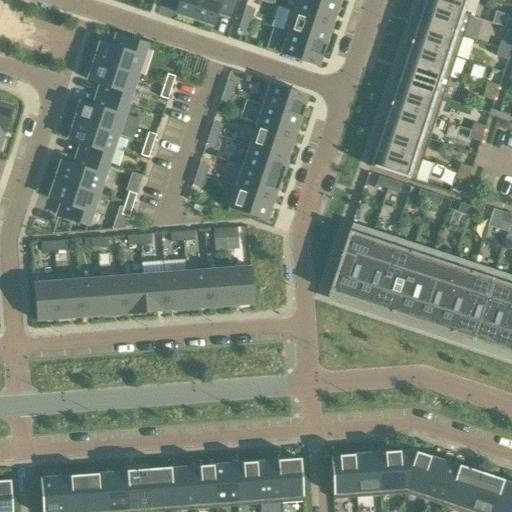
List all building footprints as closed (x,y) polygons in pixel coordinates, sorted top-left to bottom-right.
[(180,0),(181,0),(176,13),(194,19),(200,0),(180,0)] [(200,0),(194,19),(213,25),(217,12),(229,16),(234,0),(200,0)] [(330,0),(297,0),(294,11),(332,23),(339,3),(330,0)] [(462,13),(466,0),(424,0),(424,2),(462,14),(462,13)] [(462,37),(469,15),(462,13),(462,14),(424,2),(417,22),(462,37)] [(246,5),(242,16),(252,19),(255,8),(246,5)] [(294,11),(288,31),(326,44),(332,23),(294,11)] [(242,16),(238,28),(248,31),(252,19),(242,16)] [(455,58),(462,37),(417,22),(411,41),(410,43),(455,58)] [(288,31),(280,53),(318,65),(326,44),(288,31)] [(136,76),(146,46),(117,36),(113,48),(101,44),(95,62),(136,76)] [(509,53),(511,45),(500,41),(498,49),(509,53)] [(449,78),(455,58),(410,43),(410,44),(404,63),(449,78)] [(507,60),(509,53),(498,49),(495,56),(507,60)] [(126,106),(136,76),(95,62),(89,80),(101,85),(97,96),(126,106)] [(442,99),(449,78),(404,63),(397,84),(442,99)] [(167,74),(163,85),(171,88),(175,77),(167,74)] [(227,79),(223,90),(233,93),(236,82),(227,79)] [(270,82),(263,104),(301,116),(308,94),(270,82)] [(498,86),(487,82),(484,90),(496,94),(498,86)] [(435,119),(442,99),(397,84),(391,103),(390,104),(435,119)] [(163,85),(159,97),(167,100),(171,88),(163,85)] [(223,90),(219,102),(229,105),(233,93),(223,90)] [(494,101),(496,94),(484,90),(482,97),(494,101)] [(117,135),(126,106),(97,96),(94,108),(81,104),(75,122),(117,135)] [(0,131),(3,132),(2,133),(3,133),(12,109),(0,104),(0,131)] [(263,104),(256,124),(294,137),(301,116),(263,104)] [(435,119),(390,104),(389,106),(390,106),(384,125),(428,140),(435,119)] [(213,120),(210,132),(219,135),(223,124),(213,120)] [(107,165),(117,135),(75,122),(69,140),(82,144),(78,155),(107,165)] [(485,127),(473,123),(471,131),(482,135),(485,127)] [(256,124),(249,145),(287,157),(294,137),(256,124)] [(428,140),(384,125),(377,145),(421,160),(428,140)] [(480,142),(482,135),(471,131),(468,138),(480,142)] [(210,132),(206,143),(215,146),(219,135),(210,132)] [(148,133),(144,144),(152,147),(156,135),(148,133)] [(144,144),(140,156),(148,158),(152,147),(144,144)] [(249,145),(243,165),(281,178),(287,157),(249,145)] [(421,160),(377,145),(369,167),(414,182),(421,160)] [(97,195),(107,165),(78,155),(74,167),(61,163),(55,181),(97,195)] [(200,161),(196,172),(206,176),(209,164),(200,161)] [(469,176),(471,168),(460,164),(457,172),(469,176)] [(243,165),(236,186),(274,198),(281,178),(243,165)] [(196,172),(192,184),(202,187),(206,176),(196,172)] [(467,183),(469,176),(457,172),(455,179),(467,183)] [(387,190),(390,180),(379,176),(376,186),(387,190)] [(398,193),(401,184),(390,180),(387,190),(398,193)] [(87,225),(97,195),(55,181),(50,199),(62,203),(58,216),(87,225)] [(236,186),(229,207),(267,220),(274,198),(236,186)] [(428,203),(431,193),(419,190),(416,199),(428,203)] [(128,192),(124,204),(132,206),(136,194),(128,192)] [(439,207),(442,197),(431,193),(428,203),(439,207)] [(481,215),(484,206),(473,202),(471,207),(469,212),(481,215)] [(469,212),(471,207),(460,203),(457,212),(468,216),(469,212)] [(124,204),(121,215),(129,217),(132,206),(124,204)] [(510,225),(511,218),(511,215),(502,212),(499,221),(510,225)] [(237,228),(225,229),(226,239),(238,238),(237,228)] [(226,239),(225,229),(213,230),(214,240),(226,239)] [(194,231),(182,232),(183,242),(195,241),(194,231)] [(183,242),(182,232),(170,233),(171,243),(183,242)] [(511,286),(346,232),(326,291),(511,352),(511,286)] [(151,234),(139,235),(140,245),(152,244),(151,234)] [(140,245),(139,235),(127,236),(128,246),(140,245)] [(97,248),(96,238),(84,239),(85,249),(97,248)] [(108,238),(96,238),(97,248),(109,248),(108,238)] [(65,241),(53,242),(54,252),(65,251),(65,241)] [(54,252),(53,242),(41,243),(42,253),(54,252)] [(251,267),(228,269),(231,306),(254,305),(251,267)] [(231,306),(228,269),(206,270),(209,308),(231,306)] [(209,308),(206,270),(185,272),(188,310),(209,308)] [(188,310),(185,272),(163,274),(166,311),(188,310)] [(166,311),(163,274),(142,275),(145,313),(166,311)] [(145,313),(142,275),(120,277),(123,315),(145,313)] [(123,315),(120,277),(99,279),(102,316),(123,315)] [(102,316),(99,279),(77,280),(80,318),(102,316)] [(80,318),(77,280),(56,282),(59,319),(80,318)] [(59,319),(56,282),(33,284),(36,321),(59,319)] [(405,491),(410,451),(376,453),(380,496),(404,494),(405,491)] [(423,500),(437,460),(410,451),(405,491),(404,494),(405,494),(423,500)] [(380,496),(376,453),(354,455),(357,498),(380,496)] [(357,498),(354,455),(330,457),(333,500),(357,498)] [(300,459),(277,461),(281,504),(303,502),(300,459)] [(445,508),(459,467),(437,460),(423,500),(445,508)] [(281,504),(277,461),(256,462),(259,505),(281,504)] [(259,505),(256,462),(234,464),(238,507),(259,505)] [(238,507),(234,464),(213,466),(216,509),(238,507)] [(216,509),(213,466),(191,467),(194,510),(216,509)] [(194,510),(191,467),(171,469),(170,469),(173,511),(194,510)] [(458,511),(467,511),(480,474),(459,467),(445,508),(458,511)] [(170,511),(173,511),(170,469),(171,469),(170,468),(148,470),(151,511),(170,511)] [(151,511),(148,470),(126,471),(126,472),(127,472),(129,511),(151,511)] [(129,511),(127,472),(126,472),(105,474),(107,511),(129,511)] [(107,511),(105,474),(84,475),(86,511),(107,511)] [(491,511),(502,481),(480,474),(467,511),(491,511)] [(86,511),(84,475),(62,477),(64,511),(86,511)] [(64,511),(62,477),(39,479),(41,511),(64,511)] [(0,511),(12,511),(10,481),(0,481),(0,511)] [(511,511),(511,484),(502,481),(491,511),(511,511)]
